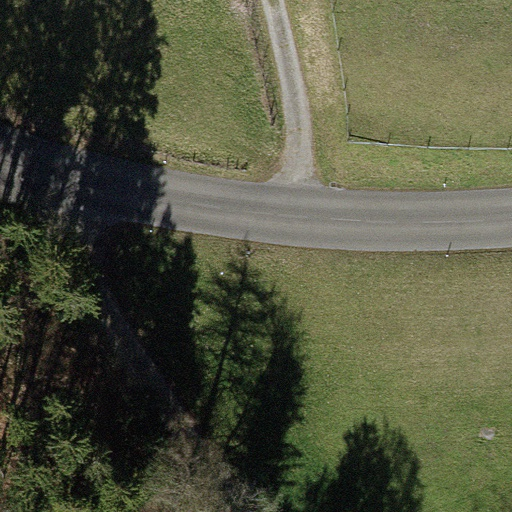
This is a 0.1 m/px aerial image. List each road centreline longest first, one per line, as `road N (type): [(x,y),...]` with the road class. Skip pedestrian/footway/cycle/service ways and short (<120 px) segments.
road 1 (tertiary): [(511,214),(285,218),(32,178),(0,166)]
road 2 (track): [(231,511),(79,289),(32,178)]
road 3 (track): [(285,218),(292,127),(264,0)]
